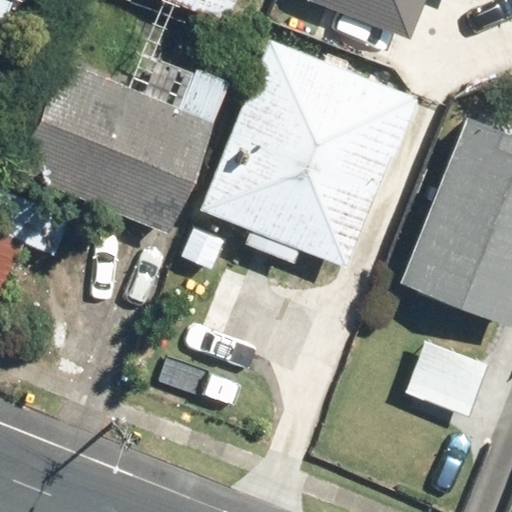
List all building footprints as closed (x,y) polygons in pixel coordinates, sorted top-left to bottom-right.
[(187,0),(218,12),(222,0),(187,0)] [(434,0),(311,0),(419,40),(434,0)] [(192,207),(334,264),(402,98),(261,40),(192,207)] [(44,54),(2,168),(158,225),(200,112),(44,54)] [(511,139),(459,117),(391,278),(510,327),(511,322),(511,139)] [(0,190),(0,229),(48,248),(61,215),(0,190)] [(0,242),(0,272),(12,248),(0,242)] [(495,331),(432,305),(397,394),(459,419),(495,331)]
